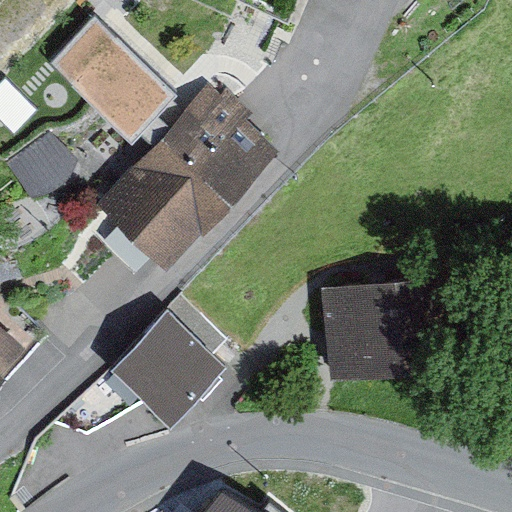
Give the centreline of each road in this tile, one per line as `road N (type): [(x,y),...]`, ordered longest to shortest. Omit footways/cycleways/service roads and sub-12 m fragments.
road 1 (residential): [(380,0),(336,95),(297,139),(127,314),(0,427)]
road 2 (tertiary): [(511,494),(293,435),(237,440),(167,461),(90,511)]
